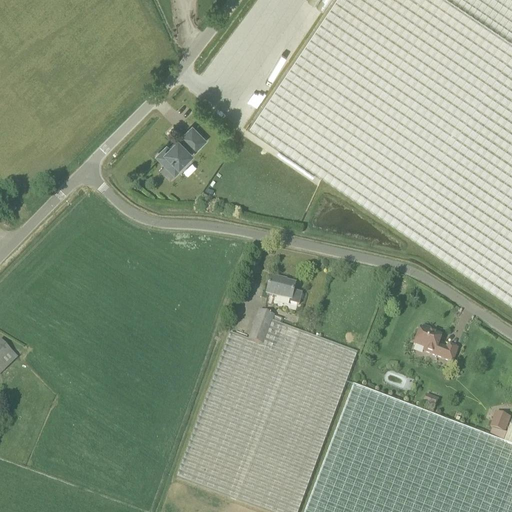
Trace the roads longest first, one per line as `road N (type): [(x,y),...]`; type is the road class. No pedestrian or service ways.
road 1 (unclassified): [(511,334),(411,270),(159,222),(120,204),(84,170)]
road 2 (unclassified): [(84,170),(149,108),(233,0)]
